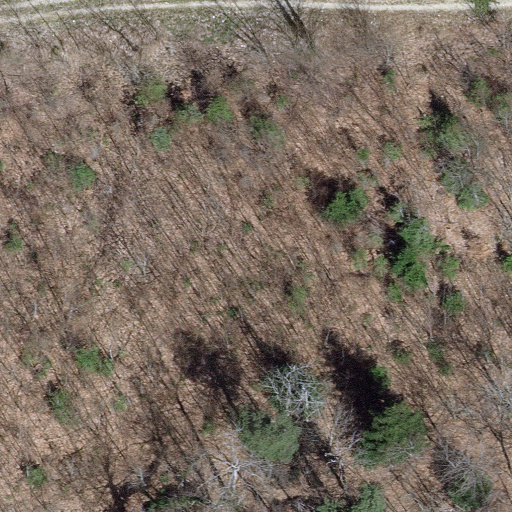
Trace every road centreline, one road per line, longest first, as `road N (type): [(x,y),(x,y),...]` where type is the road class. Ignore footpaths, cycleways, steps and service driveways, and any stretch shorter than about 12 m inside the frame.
road 1 (track): [(481,0),(258,0)]
road 2 (track): [(187,0),(0,17)]
